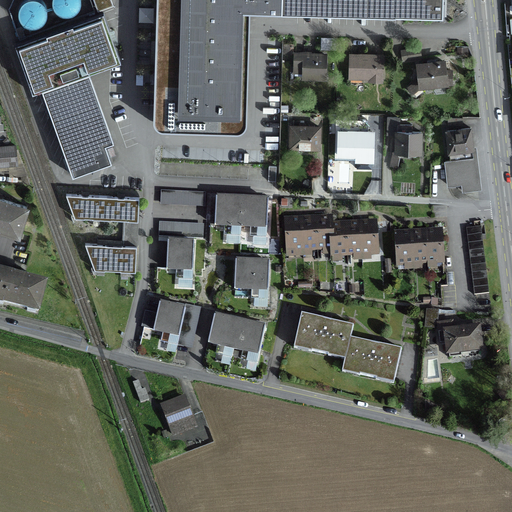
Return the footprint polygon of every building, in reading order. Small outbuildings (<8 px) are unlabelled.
[(37,24),(42,21),(45,18),(47,13),(47,8),(45,3),(41,0),(23,0),(21,2),(19,7),(19,13),(21,18),(25,23),(31,25),(37,24)] [(71,12),(76,9),(79,5),(81,0),(80,0),(52,0),(53,0),(55,6),(59,10),(65,12),(71,12)] [(282,9),(282,0),(154,0),(151,120),(151,123),(153,126),(158,128),(239,130),(243,129),(245,128),(247,123),(250,8),(282,9)] [(282,0),(282,9),(443,14),(443,0),(282,0)] [(104,12),(15,44),(33,93),(42,89),(89,73),(121,61),(115,44),(112,46),(106,30),(109,29),(104,12)] [(21,26),(16,28),(20,39),(25,37),(21,26)] [(420,48),(401,50),(403,59),(421,56),(420,48)] [(295,57),(294,68),(295,68),(304,68),(303,77),(325,77),(326,55),(305,54),(305,53),(295,53),(295,57)] [(382,55),(372,55),(351,54),(350,74),(363,74),(363,77),(370,77),(370,80),(381,81),(382,59),(382,55)] [(420,78),(421,85),(443,82),(452,83),(452,71),(445,71),(444,61),(418,64),(420,78)] [(114,141),(89,73),(42,89),(73,175),(111,161),(105,144),(114,141)] [(0,163),(16,162),(17,169),(24,168),(17,149),(16,149),(15,145),(9,145),(9,138),(7,138),(6,130),(4,131),(3,123),(1,123),(1,116),(0,115),(0,163)] [(421,131),(412,131),(412,124),(397,124),(398,117),(387,116),(387,134),(397,134),(396,152),(399,152),(398,155),(407,155),(407,152),(420,153),(421,131)] [(335,159),(357,160),(357,168),(372,168),(373,131),(367,131),(368,119),(336,118),(335,159)] [(299,126),(291,126),(291,146),(319,147),(319,127),(304,126),(305,123),(300,122),(299,126)] [(450,160),(445,161),(448,184),(462,183),(463,190),(478,188),(470,127),(463,128),(447,130),(450,160)] [(276,166),(269,165),(268,180),(276,180),(276,166)] [(206,194),(165,192),(164,204),(205,206),(206,194)] [(75,217),(102,218),(103,195),(66,193),(75,217)] [(139,197),(103,195),(102,218),(138,220),(139,197)] [(268,200),(216,197),(215,224),(215,225),(227,225),(227,235),(241,236),(241,226),(253,227),(253,236),(267,237),(268,200)] [(0,226),(18,233),(26,206),(9,201),(0,198),(0,226)] [(333,255),(330,217),(316,218),(318,248),(332,247),(332,255),(333,255)] [(347,254),(346,224),(331,225),(331,217),(330,217),(333,255),(347,254)] [(316,218),(301,219),(303,249),(318,248),(316,218)] [(288,250),(303,249),(301,219),(286,220),(288,250)] [(375,222),(360,223),(362,253),(377,252),(375,222)] [(204,225),(163,223),(162,235),(204,237),(204,225)] [(347,254),(362,253),(360,223),(346,224),(347,254)] [(474,294),(489,293),(481,226),(466,228),(474,294)] [(426,232),(428,262),(442,261),(443,261),(441,231),(426,232)] [(413,262),(411,232),(396,233),(398,263),(413,262)] [(426,232),(411,232),(413,262),(428,262),(426,232)] [(192,280),(194,243),(168,241),(166,268),(166,269),(179,270),(178,279),(192,280)] [(95,269),(104,269),(106,244),(85,243),(95,269)] [(120,270),(121,270),(122,245),(122,244),(122,245),(106,244),(104,269),(105,269),(120,270)] [(137,245),(122,245),(121,270),(135,271),(137,245)] [(264,262),(235,261),(234,288),(254,289),(254,299),(268,299),(270,262),(264,262)] [(0,272),(0,300),(38,311),(45,284),(32,281),(14,276),(11,275),(0,272)] [(164,342),(177,345),(185,309),(160,303),(153,330),(166,333),(164,342)] [(437,313),(428,313),(427,329),(436,329),(437,313)] [(346,355),(350,338),(353,326),(302,314),(295,343),(314,347),(313,352),(328,355),(329,351),(346,355)] [(234,348),(240,321),(214,316),(208,342),(220,345),(218,354),(232,358),(234,348)] [(257,363),(265,327),(240,321),(234,348),(246,351),(244,360),(257,363)] [(473,354),(472,349),(481,348),(478,327),(453,330),(452,321),(437,323),(440,343),(447,342),(448,352),(449,352),(450,357),(462,356),(473,354)] [(377,374),(395,378),(401,349),(350,338),(346,355),(343,367),(361,371),(360,375),(376,378),(377,374)] [(139,381),(133,383),(136,391),(142,389),(139,381)] [(137,392),(141,403),(149,400),(145,389),(137,392)] [(170,427),(191,419),(192,418),(184,397),(162,406),(170,427)] [(435,414),(442,410),(426,402),(426,410),(435,414)] [(173,434),(194,426),(191,419),(170,427),(173,434)]
